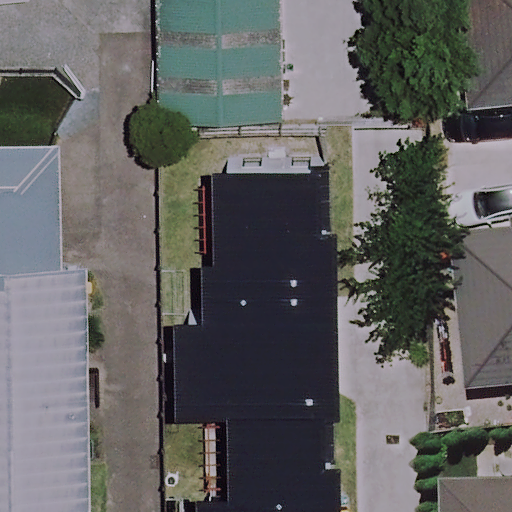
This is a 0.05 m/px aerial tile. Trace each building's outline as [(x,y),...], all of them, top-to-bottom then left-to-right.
[(281,0),(157,0),(157,119),(281,119),(281,0)] [(511,108),(511,0),(459,0),(471,113),(511,108)] [(74,262),(75,137),(0,136),(0,511),(93,511),(95,262),(74,262)] [(237,321),(337,321),(337,213),(237,213),(237,321)] [(511,228),(459,233),(474,398),(511,395),(511,228)] [(337,321),(237,321),(237,421),(337,421),(337,321)] [(357,511),(360,459),(215,451),(211,511),(357,511)] [(511,511),(511,488),(449,491),(449,511),(511,511)]
